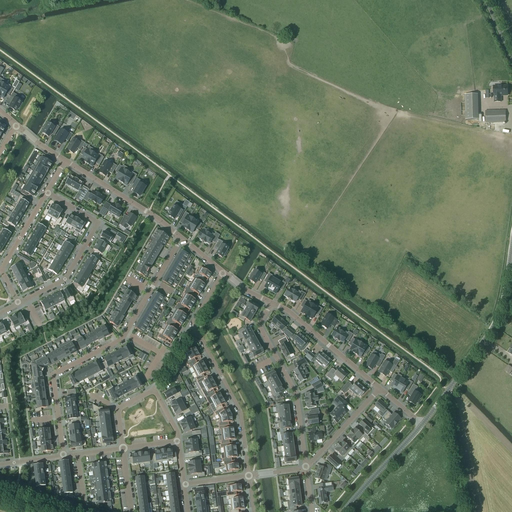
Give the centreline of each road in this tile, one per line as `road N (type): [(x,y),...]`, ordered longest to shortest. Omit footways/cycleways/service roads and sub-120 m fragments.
road 1 (residential): [(180,237),(122,338),(52,375),(63,456)]
road 2 (residential): [(248,476),(239,410),(193,324),(221,271)]
road 3 (unclassified): [(422,424),(498,319),(511,242)]
road 4 (residential): [(305,468),(296,395),(258,324),(271,302)]
road 5 (residential): [(18,303),(64,281),(97,223),(46,192)]
road 6 (residential): [(271,302),(380,389)]
road 7 (residential): [(65,160),(180,237)]
road 8 (residential): [(177,441),(148,393),(118,407),(122,448)]
road 9 (residential): [(18,303),(0,269),(46,192)]
